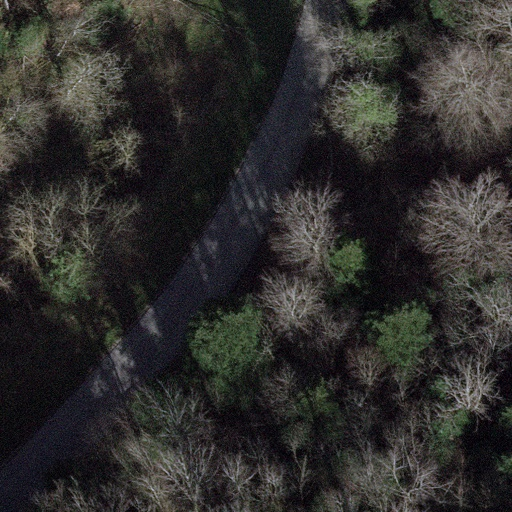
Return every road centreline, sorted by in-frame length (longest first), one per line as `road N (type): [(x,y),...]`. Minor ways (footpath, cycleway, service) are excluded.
road 1 (unclassified): [(63,511),(104,471),(250,208),(313,0)]
road 2 (track): [(211,278),(511,166)]
